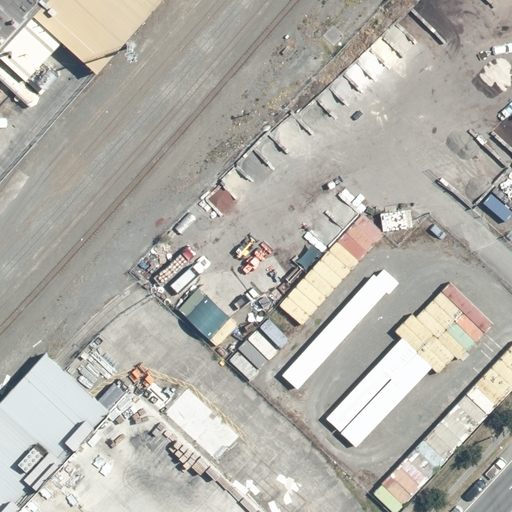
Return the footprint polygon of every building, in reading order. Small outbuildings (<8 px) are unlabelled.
[(0,0),(0,43),(14,29),(40,0),(0,0)] [(140,0),(40,0),(14,29),(69,78),(140,0)] [(396,279),(381,265),(281,375),(296,389),(396,279)] [(44,352),(0,399),(0,511),(12,511),(107,410),(44,352)] [(173,397),(155,380),(143,394),(161,410),(173,397)] [(188,387),(164,413),(215,461),(239,435),(188,387)]
